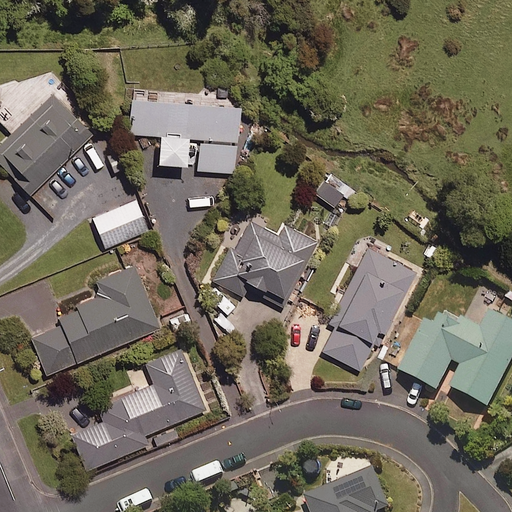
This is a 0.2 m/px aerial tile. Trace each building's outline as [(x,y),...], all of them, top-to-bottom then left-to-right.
[(93,137),(54,95),(0,145),(0,162),(31,195),(93,137)] [(240,106),(131,100),(129,135),(159,137),(157,164),(185,165),(186,140),(200,141),(199,173),(237,175),(240,106)] [(349,187),(331,174),(316,194),(334,207),(349,187)] [(148,230),(136,201),(93,218),(105,248),(148,230)] [(280,235),(250,217),(213,279),(243,297),(248,288),(283,308),(309,265),(305,263),(318,243),(286,224),(280,235)] [(372,345),(379,348),(418,272),(369,247),(332,320),(337,323),(323,351),(360,369),(372,345)] [(160,330),(134,267),(96,283),(100,294),(75,304),(78,311),(60,318),(62,322),(30,335),(47,375),(160,330)] [(511,356),(511,321),(490,310),(481,327),(460,316),(456,322),(438,313),(433,323),(424,318),(398,370),(436,389),(451,359),(460,363),(448,385),(487,405),(511,356)] [(98,408),(105,423),(71,437),(85,471),(147,446),(143,437),(205,411),(180,350),(144,364),(153,386),(98,408)] [(374,511),(389,506),(373,467),(304,495),(310,511),(374,511)]
